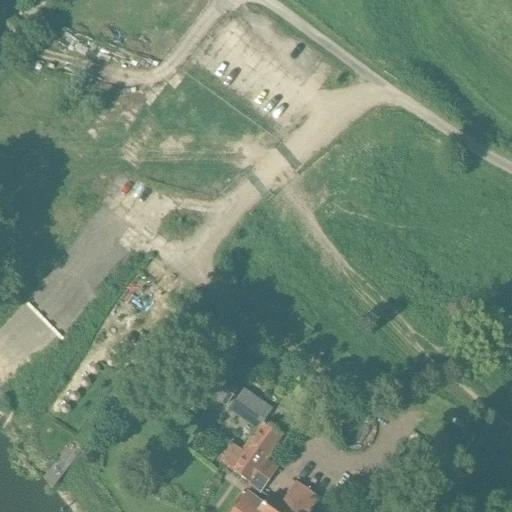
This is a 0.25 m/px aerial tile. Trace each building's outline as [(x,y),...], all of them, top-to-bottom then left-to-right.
[(90,347),(104,356),(118,333),(104,324),(90,347)] [(239,387),(206,364),(192,383),(225,406),(239,387)] [(255,404),(250,412),(262,419),(267,412),(255,404)] [(232,445),(220,463),(249,483),(261,492),(277,468),(265,460),(283,436),(263,422),(242,451),(232,445)] [(373,489),(379,481),(373,476),(366,484),(373,489)] [(311,511),(320,500),(297,483),(280,506),(269,498),(263,507),(246,494),(245,495),(242,493),(233,506),(236,508),(232,511),(311,511)]
